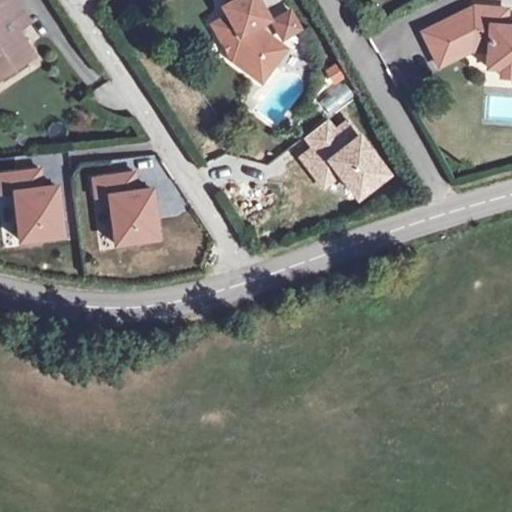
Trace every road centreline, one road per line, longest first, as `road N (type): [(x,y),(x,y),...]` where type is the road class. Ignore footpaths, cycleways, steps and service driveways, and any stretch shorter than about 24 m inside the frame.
road 1 (residential): [(249,282),(73,0)]
road 2 (tertiary): [(0,292),(96,311),(249,282)]
road 3 (residential): [(330,0),(443,215)]
road 4 (tertiary): [(249,282),(443,215)]
